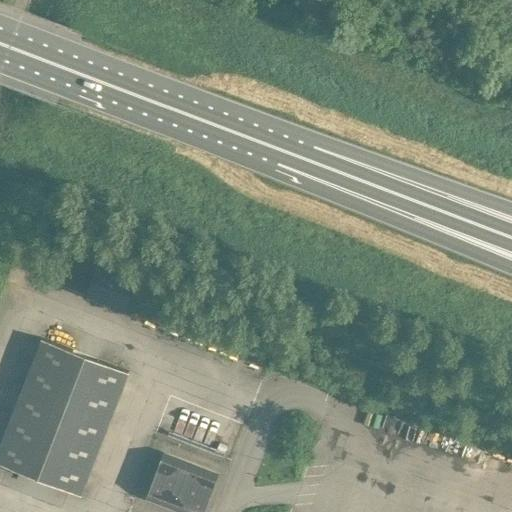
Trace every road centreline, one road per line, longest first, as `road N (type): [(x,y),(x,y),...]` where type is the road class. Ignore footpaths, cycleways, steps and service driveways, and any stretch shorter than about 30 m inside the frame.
road 1 (trunk): [(221,126),(267,168),(511,267)]
road 2 (trunk): [(511,237),(221,126)]
road 3 (trunk): [(511,206),(314,139),(221,126)]
road 4 (trunk): [(221,126),(0,43)]
